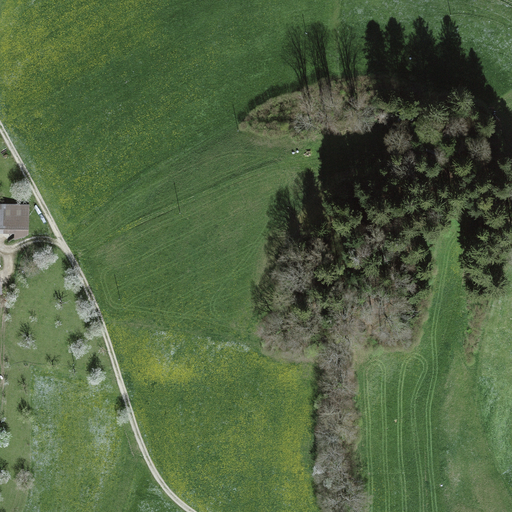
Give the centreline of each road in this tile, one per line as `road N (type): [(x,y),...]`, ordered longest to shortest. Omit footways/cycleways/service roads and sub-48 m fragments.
road 1 (track): [(192,511),(162,488),(142,449),(98,317),(0,125)]
road 2 (track): [(64,246),(35,239),(9,252),(0,324)]
